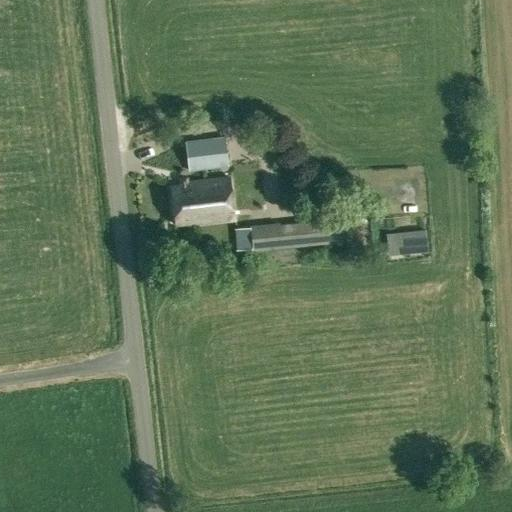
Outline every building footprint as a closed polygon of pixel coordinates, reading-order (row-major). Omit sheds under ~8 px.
[(229,165),(225,137),(184,143),(188,170),(229,165)] [(187,183),(187,178),(179,179),(180,186),(171,187),(175,225),(187,224),(187,226),(235,220),(230,178),(187,183)] [(252,250),(342,241),(340,220),(279,226),(279,224),(250,227),(252,250)] [(252,250),(250,227),(234,228),(237,252),(252,250)] [(388,255),(427,251),(425,231),(386,235),(388,255)] [(276,256),(282,286),(307,281),(300,251),(276,256)]
